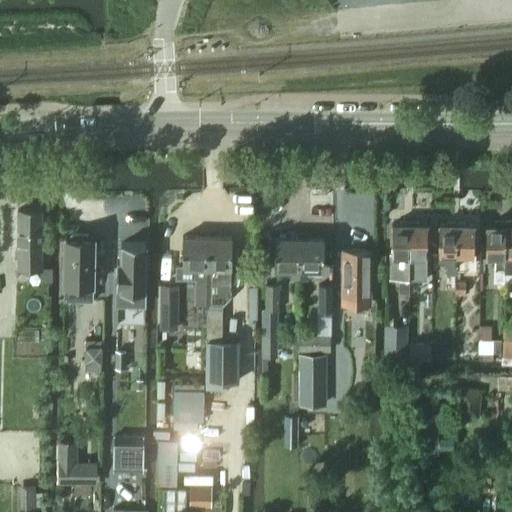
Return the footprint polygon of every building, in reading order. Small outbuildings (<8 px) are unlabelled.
[(42,209),(18,209),(18,268),(42,268),(42,209)] [(392,253),(391,278),(409,278),(410,221),(401,221),(400,223),(392,223),(392,253)] [(410,221),(409,278),(419,278),(421,278),(427,279),(427,254),(427,224),(420,224),(419,221),(410,221)] [(495,281),(505,281),(504,221),(494,221),(494,224),(487,224),(487,254),(495,254),(495,281)] [(456,272),(456,270),(457,222),(448,222),(447,224),(439,224),(439,254),(449,254),(448,274),(456,274),(456,272)] [(457,222),(456,270),(467,270),(467,254),(474,254),(474,224),(467,224),(466,222),(457,222)] [(65,280),(78,280),(81,280),(81,296),(93,296),(93,234),(88,234),(88,230),(71,230),(71,234),(65,234),(65,280)] [(182,267),(176,267),(176,279),(195,279),(195,304),(208,304),(209,236),(183,236),(182,267)] [(206,339),(205,381),(239,382),(240,340),(222,339),(223,304),(231,296),(232,268),(232,236),(209,236),(208,304),(207,339),(206,339)] [(275,269),(301,269),(301,237),(275,237),(275,269)] [(324,238),(301,237),(301,269),(324,270),(324,238)] [(142,304),(142,241),(117,241),(117,260),(113,260),(113,280),(114,280),(114,283),(114,304),(142,304)] [(344,295),(344,304),(371,305),(372,250),(369,250),(345,250),(344,295)] [(466,281),(456,281),(456,294),(466,294),(466,281)] [(400,282),(400,294),(409,294),(409,282),(400,282)] [(266,283),(265,309),(279,309),(280,283),(266,283)] [(332,284),(318,283),(318,310),(332,310),(332,284)] [(162,285),(162,324),(178,325),(178,285),(162,285)] [(385,333),(385,353),(407,354),(408,333),(385,333)] [(479,338),(479,354),(494,354),(494,339),(492,339),(479,338)] [(511,338),(503,339),(503,357),(511,356),(511,338)] [(332,351),(332,339),(318,339),(318,340),(299,340),(299,350),(318,351),(332,351)] [(409,354),(409,358),(431,358),(431,354),(431,348),(431,344),(410,343),(409,354)] [(86,346),(86,362),(102,363),(102,346),(86,346)] [(455,348),(431,348),(431,354),(431,358),(455,358),(455,348)] [(116,351),(116,367),(126,367),(126,351),(116,351)] [(327,354),(300,354),(299,406),(327,406),(327,354)] [(275,357),(263,357),(263,362),(263,372),(275,372),(275,357)] [(459,391),(457,415),(479,417),(481,392),(459,391)] [(425,397),(425,410),(439,411),(439,397),(425,397)] [(287,414),(287,433),(299,433),(299,414),(290,414),(287,414)] [(114,434),(113,470),(144,471),(144,434),(114,434)] [(77,441),(59,441),(59,483),(96,483),(96,463),(78,463),(77,441)] [(36,492),(36,484),(17,485),(16,511),(42,511),(43,492),(36,492)] [(190,484),(190,507),(212,507),(212,485),(190,484)]
